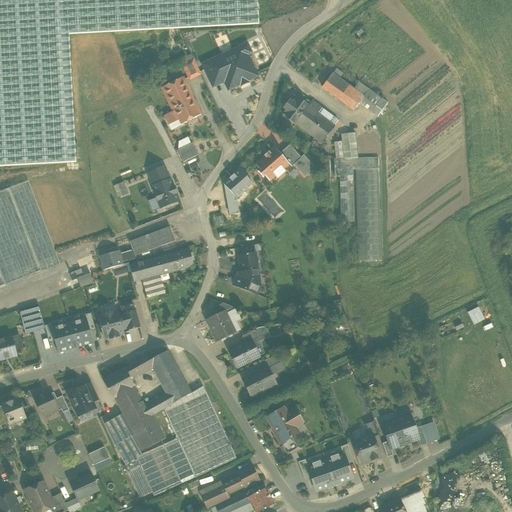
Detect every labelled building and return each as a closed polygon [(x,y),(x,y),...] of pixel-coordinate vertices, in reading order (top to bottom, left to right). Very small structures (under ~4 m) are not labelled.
[(0,0),(0,166),(75,163),(68,35),(258,25),(256,0),(0,0)] [(250,53),(246,44),(239,48),(241,51),(235,54),(237,59),(226,64),(224,59),(217,63),(216,63),(224,81),(228,90),(241,84),(241,85),(242,85),(241,82),(244,80),(246,83),(247,83),(246,81),(256,76),(246,55),(250,53)] [(239,48),(215,59),(217,63),(224,59),(226,64),(237,59),(235,54),(241,51),(239,48)] [(187,62),(185,57),(173,63),(176,69),(182,66),(189,81),(200,75),(193,59),(187,62)] [(216,63),(217,63),(215,59),(203,65),(213,87),(224,81),(216,63)] [(363,96),(332,73),(322,87),(353,110),(359,103),(363,97),(363,96)] [(183,77),(161,88),(172,112),(173,112),(194,101),(183,77)] [(368,90),(363,96),(363,97),(359,103),(370,111),(379,98),(368,90)] [(308,106),(296,98),(292,103),(289,101),(284,108),(287,110),(283,115),(295,124),(308,106)] [(194,101),(173,112),(172,112),(164,116),(168,125),(177,121),(179,126),(201,115),(194,101)] [(308,106),(295,124),(321,143),(334,126),(317,114),(321,108),(312,101),(308,106)] [(177,121),(168,125),(171,130),(179,126),(177,121)] [(355,133),(340,134),(341,142),(343,159),(358,159),(355,133)] [(179,142),(178,150),(190,144),(187,138),(179,142)] [(341,142),(334,143),(336,159),(343,159),(341,142)] [(178,150),(177,151),(183,162),(198,155),(192,143),(190,144),(178,150)] [(289,145),(280,153),(289,164),(291,167),(301,158),(289,145)] [(274,148),(269,152),(268,152),(264,156),(264,157),(255,165),(259,170),(257,172),(263,178),(265,176),(269,181),(275,176),(277,179),(285,171),(283,169),(289,164),(280,153),(274,148)] [(336,159),(334,159),(334,176),(337,176),(338,177),(339,177),(339,171),(353,170),(355,170),(378,169),(378,158),(358,159),(343,159),(336,159)] [(148,173),(153,187),(169,180),(164,167),(148,173)] [(378,169),(355,170),(357,261),(381,260),(378,169)] [(353,170),(339,171),(339,177),(340,222),(354,222),(353,170)] [(152,187),(160,208),(179,201),(176,194),(177,193),(174,187),(173,187),(170,180),(169,180),(153,187),(152,187)] [(0,191),(0,285),(59,263),(27,181),(0,191)] [(123,181),(112,184),(116,196),(127,193),(123,181)] [(164,229),(149,235),(154,249),(169,242),(164,229)] [(149,235),(130,242),(133,251),(135,256),(154,249),(149,235)] [(189,249),(164,256),(165,256),(157,258),(161,275),(162,275),(194,266),(189,249)] [(133,251),(126,253),(128,260),(135,258),(135,256),(133,251)] [(119,253),(99,258),(103,270),(123,265),(122,262),(120,255),(119,253)] [(126,253),(120,255),(122,262),(128,260),(126,253)] [(255,253),(238,256),(240,268),(241,273),(240,276),(236,276),(233,285),(256,295),(260,285),(259,278),(258,278),(257,270),(258,270),(255,253)] [(157,258),(129,266),(134,282),(142,280),(160,275),(161,275),(157,258)] [(76,273),(28,290),(32,302),(80,286),(76,273)] [(160,275),(142,280),(147,299),(165,294),(160,275)] [(0,313),(32,302),(28,290),(0,299),(0,313)] [(223,303),(214,307),(218,314),(224,311),(226,314),(233,310),(232,307),(223,303)] [(477,306),(466,312),(472,324),(483,319),(477,306)] [(39,308),(20,313),(26,334),(45,329),(39,308)] [(233,310),(226,314),(235,333),(241,331),(237,322),(241,320),(236,309),(233,310)] [(122,310),(97,316),(102,339),(127,333),(122,310)] [(218,314),(206,320),(217,342),(235,333),(226,314),(224,311),(218,314)] [(253,331),(241,337),(244,344),(250,341),(257,338),(253,331)] [(12,338),(16,351),(23,349),(20,336),(12,338)] [(12,338),(0,341),(0,360),(17,356),(16,351),(12,338)] [(244,344),(228,352),(236,368),(260,356),(257,357),(250,341),(244,344)] [(191,393),(168,350),(149,361),(148,361),(152,368),(165,393),(171,404),(191,393)] [(282,362),(278,355),(275,356),(264,361),(268,368),(282,362)] [(147,357),(129,367),(134,375),(141,371),(142,374),(152,368),(148,361),(149,361),(147,357)] [(282,362),(268,368),(272,376),(285,369),(282,362)] [(129,367),(124,370),(129,378),(134,375),(129,367)] [(268,368),(242,380),(250,396),(279,382),(273,384),(266,369),(268,368)] [(124,370),(103,381),(112,398),(113,397),(132,387),(133,386),(129,378),(124,370)] [(86,385),(67,392),(77,416),(95,408),(86,385)] [(143,405),(132,387),(113,397),(134,435),(131,436),(140,452),(162,440),(150,417),(143,405)] [(171,404),(163,409),(177,438),(142,455),(136,457),(137,459),(125,465),(124,465),(126,469),(127,472),(139,498),(152,492),(154,496),(236,459),(203,387),(191,393),(171,404)] [(50,392),(38,398),(37,396),(33,398),(41,416),(49,413),(49,415),(58,411),(53,400),(50,392)] [(165,393),(143,405),(150,417),(152,415),(163,409),(171,404),(165,393)] [(62,396),(53,400),(58,411),(61,409),(62,413),(68,410),(62,396)] [(17,399),(9,402),(9,401),(2,404),(2,406),(9,422),(10,424),(25,418),(17,399)] [(9,422),(2,406),(0,406),(0,424),(0,426),(1,426),(9,422)] [(294,437),(300,434),(297,428),(304,424),(295,409),(288,413),(285,407),(265,419),(271,429),(270,430),(279,446),(294,437)] [(411,414),(395,419),(405,445),(408,444),(408,443),(418,439),(415,429),(413,424),(415,424),(411,414)] [(165,438),(152,415),(150,417),(162,440),(165,438)] [(395,419),(381,424),(387,442),(390,449),(391,449),(401,445),(402,446),(405,445),(395,419)] [(380,437),(374,420),(363,424),(368,437),(372,435),(374,439),(380,437)] [(420,427),(415,429),(418,439),(420,446),(427,444),(420,427)] [(368,437),(353,442),(360,463),(371,459),(371,461),(377,459),(376,457),(380,456),(374,439),(372,435),(368,437)] [(131,436),(114,446),(125,465),(137,459),(136,457),(142,455),(140,452),(131,436)] [(294,437),(279,446),(286,458),(301,449),(294,437)] [(387,442),(382,444),(387,457),(393,455),(391,449),(390,449),(387,442)] [(300,460),(311,493),(351,479),(345,463),(352,461),(346,445),(300,460)] [(95,470),(111,462),(103,446),(87,453),(95,470)] [(252,466),(238,473),(239,476),(245,487),(245,488),(259,480),(252,466)] [(91,475),(70,484),(77,500),(98,490),(91,475)] [(239,476),(222,483),(224,486),(228,495),(228,494),(245,487),(239,476)] [(202,497),(224,486),(222,483),(221,480),(199,491),(202,497)] [(43,482),(25,490),(29,499),(27,501),(29,505),(32,506),(34,511),(42,511),(50,509),(54,507),(50,499),(43,482)] [(229,497),(228,494),(228,495),(224,486),(202,497),(207,508),(229,497)] [(252,495),(248,497),(253,509),(254,511),(259,511),(274,505),(265,489),(252,495)] [(249,490),(224,502),(228,511),(231,511),(236,510),(237,511),(247,511),(253,509),(248,497),(252,495),(249,490)] [(20,511),(12,494),(0,499),(0,511),(20,511)] [(60,494),(50,499),(54,507),(50,509),(51,511),(63,511),(68,510),(60,494)] [(74,500),(66,504),(70,511),(78,508),(74,500)] [(404,511),(399,500),(381,508),(382,511),(404,511)] [(228,511),(224,502),(210,509),(211,511),(228,511)]
